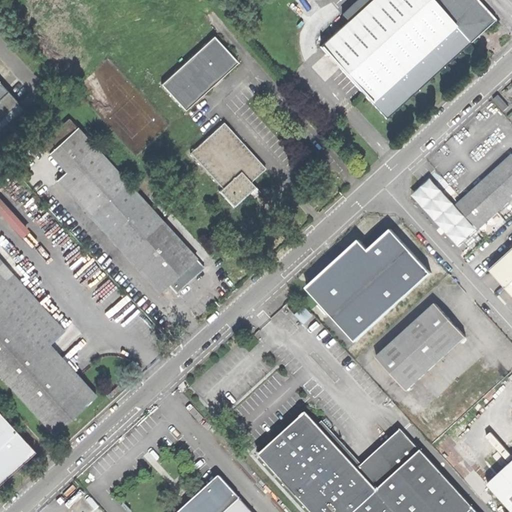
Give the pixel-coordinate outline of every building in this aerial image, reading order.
[(371,0),(321,46),(387,118),(441,69),(497,18),(479,0),(371,0)] [(162,84),(186,111),(239,62),(214,35),(162,84)] [(0,136),(1,137),(27,113),(0,83),(0,136)] [(313,94),(330,113),(337,106),(320,88),(313,94)] [(494,98),(505,110),(510,105),(500,94),(494,98)] [(42,147),(49,155),(77,130),(69,122),(42,147)] [(223,123),(190,154),(222,190),(219,192),(233,208),(242,200),(249,194),(252,197),(259,191),(251,182),(265,169),(223,123)] [(77,130),(49,155),(66,174),(57,182),(108,237),(145,203),(77,130)] [(500,165),(505,171),(511,165),(511,155),(500,165)] [(511,198),(511,165),(505,171),(494,182),(472,201),(467,195),(455,206),(478,230),(511,198)] [(489,176),(494,182),(505,171),(500,165),(489,176)] [(477,187),(467,195),(472,201),(494,182),(489,176),(477,187)] [(0,195),(0,209),(24,236),(31,229),(0,195)] [(205,268),(145,203),(108,237),(160,294),(170,285),(178,294),(192,281),(205,268)] [(362,242),(310,288),(359,342),(433,275),(394,232),(372,252),(362,242)] [(511,293),(511,249),(490,269),(506,286),(511,293)] [(0,260),(0,377),(54,436),(75,416),(97,397),(80,378),(73,383),(47,355),(50,352),(45,347),(64,331),(0,260)] [(292,302),(297,308),(302,304),(296,298),(292,302)] [(377,357),(408,391),(467,337),(452,320),(436,303),(377,357)] [(0,414),(0,485),(6,480),(32,456),(32,449),(0,414)] [(473,511),(400,433),(376,454),(378,456),(362,471),(320,426),(315,430),(304,418),(282,438),(258,460),(306,511),(473,511)] [(511,511),(511,460),(485,484),(511,511)] [(188,509),(185,511),(250,511),(221,480),(196,503),(192,497),(188,501),(184,505),(188,509)]
